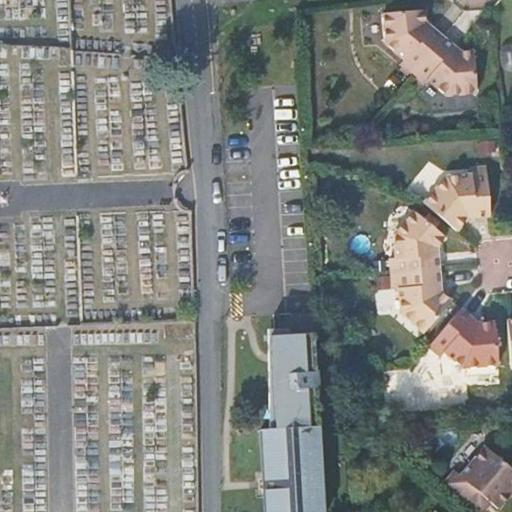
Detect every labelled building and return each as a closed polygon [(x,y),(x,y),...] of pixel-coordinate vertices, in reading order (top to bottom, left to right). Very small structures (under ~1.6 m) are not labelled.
[(425,23),(424,10),(382,13),(385,43),(404,59),(400,63),(412,74),(442,37),(425,23)] [(472,51),(460,52),(442,37),(412,74),(424,84),(427,79),(446,95),(476,92),(472,51)] [(464,215),(486,213),(485,203),(483,170),(482,165),(466,166),(467,174),(443,176),(422,202),(445,221),(453,228),(464,215)] [(389,259),(390,275),(439,270),(436,248),(445,238),(437,231),(414,211),(395,234),(397,258),(389,259)] [(437,231),(445,238),(453,228),(445,221),(437,231)] [(439,270),(390,275),(392,290),(399,289),(401,306),(425,332),(443,309),(450,301),(440,293),(439,270)] [(453,317),(460,309),(450,301),(443,309),(453,317)] [(477,324),(460,309),(453,317),(432,342),(428,347),(440,357),(445,351),(464,366),(497,363),(495,333),(494,322),(477,324)] [(289,319),(290,339),(310,338),(309,318),(289,319)] [(507,332),(507,321),(494,322),(495,333),(507,332)] [(321,511),(316,429),(310,338),(290,339),(262,341),(267,432),(259,433),(264,511),(321,511)] [(499,510),(511,494),(511,469),(486,448),(462,477),(456,472),(445,485),(469,505),(479,493),(493,504),(499,510)] [(469,505),(476,511),(486,511),(493,504),(479,493),(469,505)]
